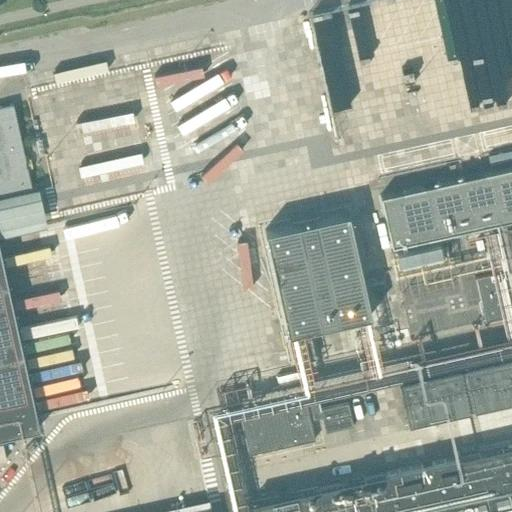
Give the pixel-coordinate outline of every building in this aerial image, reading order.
[(511,0),(437,0),(438,2),(450,0),(476,0),(485,41),(509,37),(511,48),(511,47),(511,0)] [(0,106),(0,196),(31,189),(12,104),(0,106)] [(511,166),(379,196),(390,246),(511,218),(511,166)] [(348,212),(265,230),(288,333),(370,314),(348,212)] [(0,437),(39,429),(36,413),(0,252),(0,437)] [(511,268),(475,277),(485,321),(511,314),(511,268)] [(511,355),(494,359),(398,381),(407,423),(477,407),(494,403),(511,399),(511,355)] [(305,401),(239,416),(240,418),(243,431),(248,454),(268,450),(277,448),(294,444),(314,440),(310,421),(309,420),(322,417),(325,432),(353,426),(348,403),(320,409),(321,410),(308,413),(308,412),(305,401)] [(478,452),(249,502),(250,511),(511,511),(511,444),(486,450),(478,452)]
